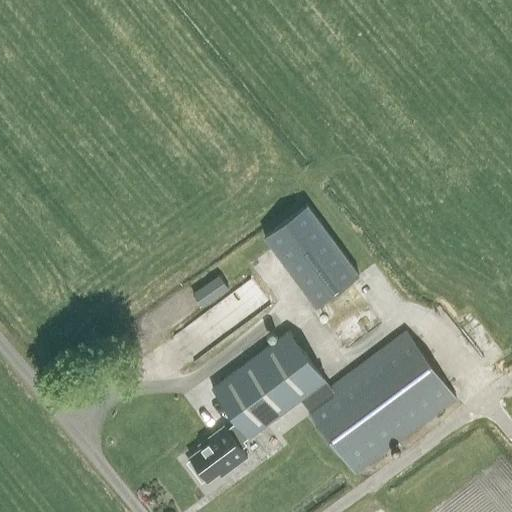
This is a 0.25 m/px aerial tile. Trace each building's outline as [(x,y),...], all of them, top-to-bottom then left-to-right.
[(264,237),(315,307),(359,275),(307,205),(264,237)] [(219,275),(192,293),(202,307),(229,289),(219,275)] [(249,321),(270,302),(249,279),(228,298),(249,321)] [(287,330),(211,387),(236,422),(248,437),(300,399),(325,380),(287,330)] [(325,380),(300,399),(355,472),(455,397),(405,330),(329,386),(325,380)] [(95,381),(113,369),(104,356),(86,369),(95,381)] [(207,442),(189,456),(191,459),(188,462),(201,480),(205,478),(207,481),(219,472),(221,475),(247,456),(241,448),(246,445),(243,441),(248,437),(236,422),(227,429),(224,425),(205,439),(207,442)]
